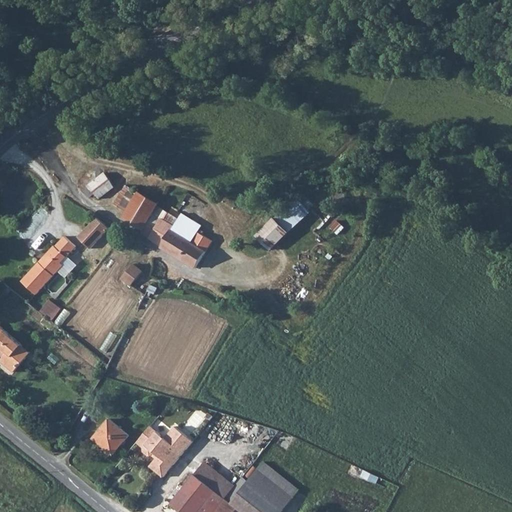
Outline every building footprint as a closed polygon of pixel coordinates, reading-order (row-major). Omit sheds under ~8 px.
[(101,198),(113,185),(100,172),(87,185),(101,198)] [(138,190),(135,194),(122,212),(143,227),(159,206),(138,190)] [(297,200),(257,236),(271,252),(311,213),(297,200)] [(173,227),(179,217),(171,212),(160,204),(159,206),(143,227),(142,229),(173,251),(184,234),(173,227)] [(184,234),(173,251),(194,266),(212,240),(199,231),(202,227),(187,216),(181,213),(179,217),(173,227),(184,234)] [(79,239),(91,250),(109,229),(97,218),(79,239)] [(40,295),(65,263),(64,261),(65,258),(63,257),(75,242),(64,234),(25,283),(40,295)] [(65,258),(77,244),(75,242),(63,257),(65,258)] [(142,271),(135,264),(124,277),(132,285),(142,271)] [(159,287),(153,284),(149,290),(155,294),(159,287)] [(55,321),(65,308),(51,298),(42,311),(55,321)] [(1,359),(18,372),(35,351),(2,324),(0,326),(0,350),(5,354),(1,359)] [(89,440),(111,457),(128,434),(106,419),(89,440)] [(192,441),(175,425),(165,437),(150,424),(138,438),(145,444),(142,447),(143,450),(147,454),(151,454),(155,458),(149,465),(162,476),(192,441)] [(145,444),(138,438),(136,441),(142,447),(145,444)] [(225,496),(212,511),(233,511),(238,506),(245,511),(279,511),(294,495),(258,468),(248,479),(231,501),(225,496)] [(193,473),(171,500),(176,505),(199,477),(193,473)] [(225,496),(231,501),(248,479),(243,475),(225,496)] [(199,477),(176,505),(184,511),(212,511),(225,496),(199,477)]
